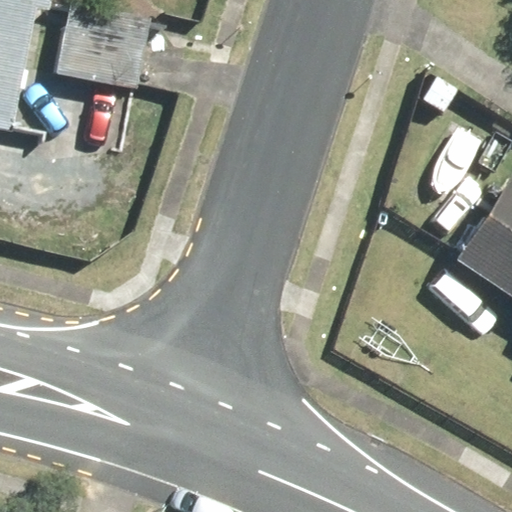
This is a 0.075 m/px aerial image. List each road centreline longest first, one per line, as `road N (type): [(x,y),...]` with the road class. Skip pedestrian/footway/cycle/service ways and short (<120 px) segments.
road 1 (residential): [(313,0),(168,428)]
road 2 (secondary): [(360,511),(168,428)]
road 3 (secondary): [(168,428),(0,382)]
